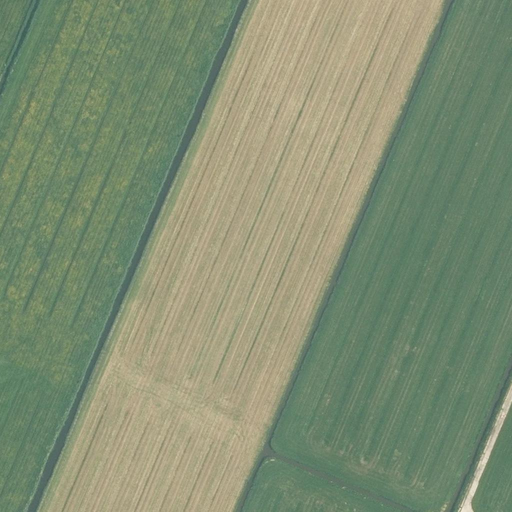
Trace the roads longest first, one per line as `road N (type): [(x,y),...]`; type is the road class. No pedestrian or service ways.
road 1 (track): [(46,511),(257,0)]
road 2 (track): [(463,511),(511,393)]
